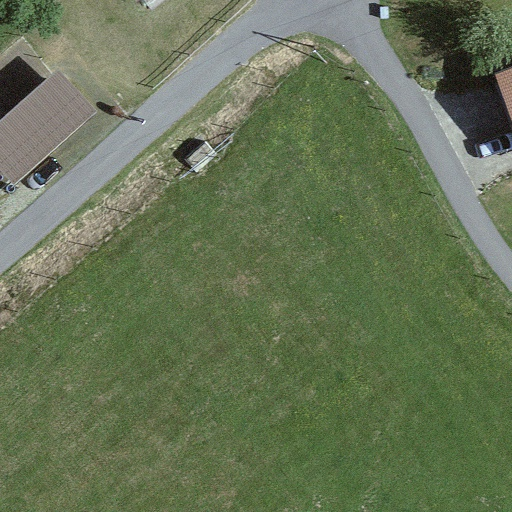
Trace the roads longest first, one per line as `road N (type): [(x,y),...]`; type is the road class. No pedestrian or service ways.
road 1 (unclassified): [(0,254),(295,0)]
road 2 (residential): [(314,0),(360,28),(511,272)]
